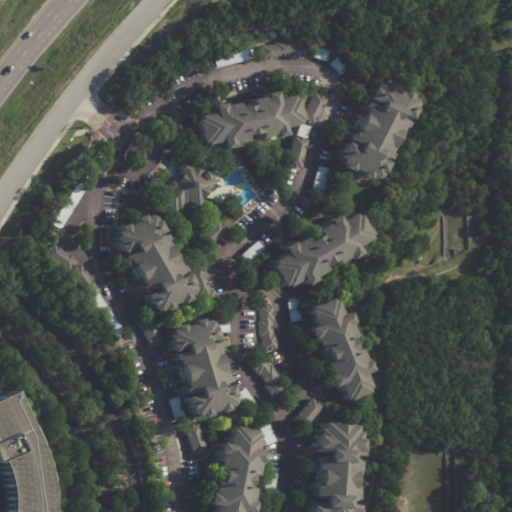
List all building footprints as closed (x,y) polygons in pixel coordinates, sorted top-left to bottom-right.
[(301,58),(286,58),(286,56),(274,56),(274,59),(258,59),(258,45),(271,45),(271,42),(287,42),(288,44),(301,44),(301,58)] [(324,52),(321,61),(309,57),(312,47),(324,51),(324,52)] [(246,50),(249,59),(216,68),(213,58),(246,49),(246,50)] [(341,65),(334,73),(325,64),(332,56),(341,65)] [(391,135),(386,143),(389,144),(385,152),(382,159),(371,153),(370,156),(381,162),(374,176),(367,178),(364,176),(363,179),(354,175),(355,172),(349,169),(349,170),(347,169),(346,171),(337,167),(338,164),(334,162),(333,156),(335,152),(334,152),(340,141),(351,147),(352,144),(341,138),(344,132),(345,133),(348,127),(349,127),(355,116),(353,115),(357,107),(356,106),(359,100),(371,106),(372,104),(360,98),(366,87),(368,83),(374,81),(378,83),(379,80),(388,84),(386,87),(395,91),(396,88),(405,93),(403,95),(407,98),(409,103),(407,107),(408,107),(403,118),(391,112),(389,115),(401,121),(398,127),(398,126),(393,135),(392,134),(391,135)] [(284,95),(287,94),(288,97),(290,96),(295,119),(292,120),(293,123),(277,126),(279,134),(268,136),(267,134),(254,137),(253,132),(240,135),(241,140),(230,142),(230,145),(217,148),(216,141),(201,144),(200,141),(197,142),(192,119),(195,118),(194,114),(209,112),(208,104),(221,101),(221,104),(233,101),(234,106),(247,103),(246,98),(257,96),(257,93),(269,90),(271,97),(284,95)] [(324,99),(325,99),(311,125),(307,123),(307,124),(302,122),(302,121),(299,119),(312,93),(316,95),(317,94),(321,96),(321,97),(324,99)] [(177,118),(188,135),(178,142),(167,124),(177,118)] [(309,127),(305,138),(294,135),(298,123),(309,126),(309,127)] [(305,139),(306,139),(299,168),(286,165),(292,136),(305,139)] [(204,190),(199,198),(200,199),(194,207),(185,201),(176,214),(158,202),(167,188),(166,188),(165,185),(168,181),(170,180),(171,181),(173,177),(176,179),(180,172),(177,170),(177,167),(179,163),(182,162),(187,166),(191,160),(195,159),(213,172),(213,176),(210,180),(211,181),(206,189),(205,189),(204,190)] [(326,168),(320,190),(310,187),(316,165),(326,168)] [(74,186),(83,191),(59,230),(49,224),(73,185),(74,186)] [(158,229),(159,230),(147,236),(149,240),(161,233),(164,238),(163,239),(167,247),(165,249),(170,258),(172,257),(176,265),(177,264),(180,270),(168,276),(170,279),(182,273),(188,283),(187,284),(189,288),(187,294),(183,296),(185,299),(177,303),(175,300),(167,304),(169,308),(160,312),(159,309),(155,311),(149,309),(147,305),(146,305),(141,295),(152,290),(150,286),(139,292),(137,286),(138,286),(135,281),(136,280),(130,269),(128,269),(124,260),(123,261),(120,255),(131,250),(129,247),(118,253),(112,242),(113,241),(111,238),(113,232),(116,230),(115,227),(123,222),(125,225),(133,221),(131,218),(139,213),(141,216),(145,214),(150,216),(153,220),(158,229)] [(352,254),(345,258),(345,257),(343,258),(333,264),(330,259),(318,266),(321,271),(310,277),(311,278),(310,279),(310,280),(300,286),(296,279),(283,287),(281,284),(278,286),(266,266),(269,264),(268,261),(281,253),(277,247),(287,241),(288,242),(289,241),(290,243),(300,237),(303,241),(314,234),(311,230),(322,223),(321,222),(322,221),(322,220),(331,214),(335,221),(349,213),(351,215),(354,214),(358,221),(357,221),(361,227),(361,226),(365,234),(363,235),(364,238),(350,246),(354,253),(352,254)] [(226,231),(206,248),(200,241),(200,240),(197,237),(218,220),(221,224),(221,223),(224,227),(227,231),(226,231)] [(264,249),(247,264),(240,256),(257,241),(264,249)] [(52,245),(75,260),(72,264),(73,264),(70,269),(70,268),(67,272),(43,255),(45,251),(44,251),(47,247),(48,247),(51,243),(52,245)] [(201,264),(207,278),(205,278),(210,290),(213,289),(218,301),(204,307),(200,296),(197,297),(191,283),(194,282),(188,269),(201,263),(201,264)] [(96,288),(93,290),(93,291),(89,294),(85,296),(68,272),(71,270),(71,269),(74,266),(75,267),(79,264),(96,288)] [(263,280),(249,278),(250,268),(264,269),(263,280)] [(123,332),(114,337),(89,300),(98,294),(123,331),(123,332)] [(301,321),(290,322),(287,299),(298,298),(301,321)] [(346,315),(350,325),(348,325),(352,337),(347,339),(352,351),(357,349),(362,362),(365,361),(369,371),(362,374),(368,389),(365,390),(366,393),(345,402),(343,398),(340,400),(334,386),(328,389),(324,378),(326,377),(320,364),(326,361),(321,350),(316,351),(311,340),(309,341),(308,339),(304,329),(311,326),(305,312),(308,310),(307,307),(314,304),(315,305),(320,303),(320,301),(328,298),(330,301),(333,300),(339,315),(345,312),(346,315)] [(272,306),(273,306),(274,321),(272,322),(273,334),(275,333),(277,350),(273,350),(273,351),(268,351),(268,350),(263,351),(262,337),(259,337),(258,321),(260,321),(258,307),(263,307),(263,306),(268,306),(272,306)] [(219,333),(218,310),(229,309),(229,332),(219,333)] [(163,342),(159,344),(159,345),(154,347),(150,348),(137,322),(141,320),(140,320),(145,317),(145,318),(149,316),(163,342)] [(202,320),(208,323),(209,327),(210,327),(218,357),(216,357),(222,377),(225,376),(231,401),(228,406),(224,408),(225,411),(216,413),(215,410),(206,413),(207,416),(198,418),(198,416),(194,417),(188,414),(187,410),(186,410),(183,398),(183,395),(182,395),(180,389),(181,389),(177,377),(179,376),(177,369),(175,370),(173,361),(172,361),(169,352),(168,352),(165,340),(166,340),(165,335),(167,331),(172,329),(171,326),(180,323),(181,326),(190,324),(189,321),(198,318),(199,321),(202,320)] [(273,398),(272,399),(264,386),(266,385),(259,374),(257,376),(249,363),(261,355),(268,366),(270,365),(278,379),(276,380),(284,392),(273,398)] [(257,408),(249,414),(236,394),(245,388),(258,408),(257,408)] [(3,511),(3,496),(0,480),(0,394),(8,391),(31,442),(38,459),(40,467),(42,479),(44,501),(44,511),(3,511)] [(183,419),(173,422),(167,400),(177,397),(183,419)] [(311,399),(314,401),(315,400),(318,404),(322,407),(303,430),(299,427),(298,428),(294,425),(295,424),(292,421),(311,398),(311,399)] [(266,446),(257,424),(267,420),(276,442),(266,446)] [(348,501),(348,502),(342,501),(342,505),(356,506),(355,511),(304,511),(306,502),(319,503),(319,499),(312,499),(313,497),(309,497),(310,487),(311,487),(311,484),(315,484),(315,472),(311,472),(312,458),(316,459),(316,457),(322,457),(322,454),(309,452),(309,446),(311,446),(312,435),(314,436),(314,428),(318,429),(319,422),(330,423),(330,424),(343,425),(343,424),(354,425),(353,432),(357,432),(357,439),(359,439),(358,450),(359,450),(359,456),(345,455),(345,459),(351,460),(351,462),(355,462),(354,475),(350,475),(349,486),(352,486),(351,500),(348,500),(348,501)] [(194,456),(193,457),(184,428),(188,427),(188,426),(193,425),(197,424),(206,452),(202,454),(203,454),(197,456),(197,455),(194,456)] [(209,511),(210,508),(203,506),(205,495),(208,496),(211,482),(216,484),(218,470),(213,469),(216,457),(214,457),(214,455),(213,455),(215,444),(223,446),(226,430),(229,430),(230,427),(238,429),(238,430),(244,431),(245,430),(253,432),(252,435),(255,436),(252,452),(259,453),(257,466),(254,465),(252,477),(247,476),(245,490),(249,490),(246,504),(249,505),(247,511),(209,511)] [(278,469),(275,491),(264,490),(267,467),(278,469)] [(284,511),(290,500),(299,504),(298,504),(302,506),(300,511),(295,510),(294,511),(284,511)]
